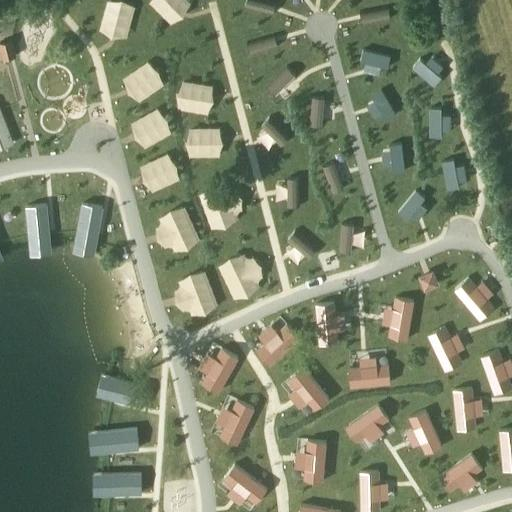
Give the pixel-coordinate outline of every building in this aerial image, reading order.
[(182,0),(152,0),(175,23),(190,7),(182,0)] [(267,0),(246,0),(245,6),(269,13),(272,1),(267,0)] [(111,1),(102,33),(123,38),(131,7),(111,1)] [(388,7),(363,11),(366,23),(390,19),(388,7)] [(270,36),(247,42),(250,54),(274,47),(270,36)] [(11,40),(0,43),(0,45),(3,59),(6,58),(15,56),(11,40)] [(367,50),(364,62),(387,68),(390,57),(367,50)] [(420,59),(412,67),(434,85),(441,77),(420,59)] [(149,64),(123,82),(135,100),(162,81),(149,64)] [(284,69),(267,86),(275,95),(292,78),(284,69)] [(182,84),(178,105),(210,110),(214,89),(182,84)] [(381,89),(371,95),(385,119),(395,114),(381,89)] [(312,97),(310,125),(321,126),(323,97),(312,97)] [(441,108),(430,108),(430,137),(441,136),(441,108)] [(159,111),(131,127),(141,146),(170,130),(159,111)] [(0,146),(13,140),(0,113),(0,146)] [(269,117),(261,125),(281,145),(289,136),(269,117)] [(222,131),(189,131),(189,152),(222,153),(222,131)] [(401,143),(390,144),(392,172),(404,171),(401,143)] [(169,156),(140,170),(149,189),(178,176),(169,156)] [(453,159),(442,161),(447,189),(459,187),(453,159)] [(333,162),(322,166),(332,192),(343,188),(333,162)] [(299,178),(288,178),(288,206),(300,206),(299,178)] [(223,185),(202,193),(215,227),(235,219),(232,211),(242,208),(241,206),(243,205),(238,191),(235,191),(235,190),(225,193),(223,185)] [(416,190),(398,212),(407,219),(425,197),(416,190)] [(82,203),(77,239),(88,241),(98,242),(104,207),(93,205),(82,203)] [(37,205),(26,206),(30,242),(41,241),(52,240),(48,204),(37,205)] [(157,230),(155,231),(161,245),(164,244),(164,246),(173,242),(177,249),(196,240),(181,207),(161,216),(165,224),(156,228),(157,230)] [(341,223),(339,251),(351,252),(353,224),(341,223)] [(295,230),(287,239),(309,257),(316,248),(295,230)] [(241,255),(222,264),(237,296),(257,287),(253,280),(262,275),(261,274),(263,273),(257,258),(255,259),(254,258),(245,262),(241,255)] [(436,270),(425,270),(425,283),(436,283),(436,270)] [(176,292),(173,293),(179,308),(181,307),(182,309),(191,305),(194,313),(214,306),(202,272),(182,279),(184,287),(175,291),(176,292)] [(468,277),(454,289),(480,319),(494,308),(468,277)] [(395,297),(388,336),(406,340),(413,300),(395,297)] [(334,302),(316,304),(319,344),(337,342),(334,302)] [(287,324),(257,350),(269,364),(299,337),(287,324)] [(444,326),(428,334),(445,370),(462,363),(444,326)] [(222,348),(202,383),(218,391),(238,357),(222,348)] [(498,350),(481,356),(495,394),(511,387),(498,350)] [(388,364),(348,368),(350,386),(390,382),(388,364)] [(303,366),(289,378),(314,409),(328,397),(303,366)] [(114,377),(109,398),(144,407),(146,397),(149,386),(114,377)] [(471,388),(453,390),(457,430),(475,428),(471,388)] [(220,435),(220,436),(237,443),(254,407),(237,399),(220,435)] [(378,404),(345,427),(356,442),(388,418),(378,404)] [(425,409),(408,417),(426,453),(442,445),(425,409)] [(137,426),(101,430),(104,452),(139,448),(138,437),(137,426)] [(511,428),(499,429),(503,469),(511,468),(511,428)] [(308,439),(304,479),(323,481),(326,441),(308,439)] [(471,453),(439,476),(449,491),(482,468),(471,453)] [(235,463),(224,478),(256,502),(267,488),(235,463)] [(379,471),(361,471),(361,511),(379,511),(379,471)] [(142,472),(106,472),(106,494),(142,494),(142,483),(142,472)]
